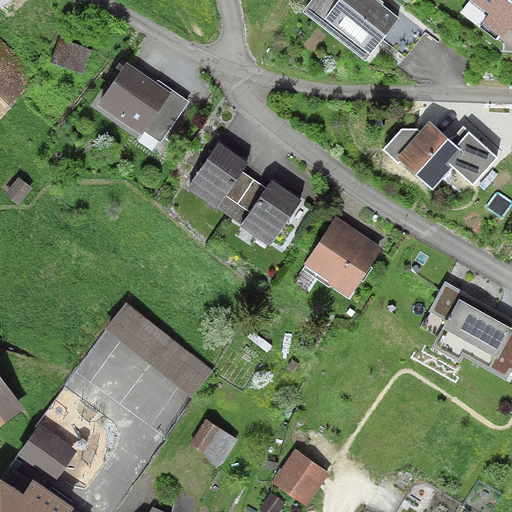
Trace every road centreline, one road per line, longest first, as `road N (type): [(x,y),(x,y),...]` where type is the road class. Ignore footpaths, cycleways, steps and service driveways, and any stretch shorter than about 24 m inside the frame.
road 1 (residential): [(232,75),(257,113),(362,195),(511,278)]
road 2 (residential): [(232,75),(317,94),(511,98)]
road 3 (residential): [(98,0),(232,75)]
